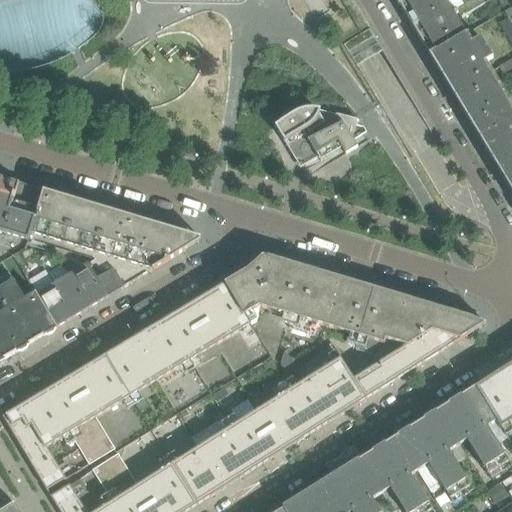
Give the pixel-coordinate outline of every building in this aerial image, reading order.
[(271,132),(275,129),(286,121),(294,116),(303,112),(304,112),(312,111),(319,112),(344,118),(346,109),(356,68),(382,52),(350,0),(298,0),(218,44),(271,132)] [(393,0),(398,8),(399,7),(429,57),(430,57),(430,58),(466,37),(464,34),(476,26),(470,15),(495,0),(393,0)] [(511,4),(511,1),(511,0),(499,0),(497,2),(502,11),(511,4)] [(493,60),(486,48),(481,40),(474,45),(468,36),(466,37),(430,58),(453,95),(491,72),(486,64),(493,60)] [(503,77),(511,71),(511,61),(498,70),(503,77)] [(511,137),(511,106),(507,98),(491,72),(453,95),(453,96),(468,121),(476,135),(477,134),(487,152),(511,137)] [(508,91),(511,88),(511,76),(503,82),(508,91)] [(357,150),(351,139),(342,125),(356,128),(357,122),(344,118),(319,112),(312,111),(304,112),(303,112),(294,116),(286,121),(275,129),(276,131),(279,129),(303,169),(340,147),(346,157),(357,150)] [(140,133),(143,122),(123,116),(120,128),(140,133)] [(511,137),(487,152),(511,193),(511,137)] [(0,234),(27,243),(28,241),(42,193),(0,180),(0,234)] [(185,253),(197,246),(199,245),(201,240),(42,193),(28,241),(97,262),(88,268),(107,300),(185,253)] [(473,322),(387,296),(267,260),(224,286),(251,328),(255,325),(260,308),(383,346),(385,341),(407,347),(430,332),(461,341),(486,326),(473,322)] [(107,300),(88,268),(88,267),(71,277),(90,310),(107,300)] [(74,320),(48,279),(43,270),(26,280),(57,330),(74,320)] [(90,310),(71,277),(63,270),(48,279),(74,320),(90,310)] [(0,364),(57,330),(26,280),(25,278),(14,285),(8,274),(0,279),(0,364)] [(189,364),(238,335),(247,350),(260,342),(251,328),(224,286),(164,322),(189,364)] [(189,364),(164,322),(104,358),(129,400),(189,364)] [(362,403),(423,365),(461,341),(430,332),(407,347),(351,383),(350,384),(362,403)] [(96,420),(129,400),(104,358),(19,409),(45,451),(46,450),(70,436),(89,468),(115,452),(96,420)] [(362,403),(350,384),(351,383),(337,361),(302,384),(293,369),(281,377),(285,384),(314,434),(362,403)] [(511,421),(511,366),(474,390),(507,442),(509,440),(501,429),(511,421)] [(276,374),(263,382),(270,393),(283,385),(276,374)] [(256,470),(314,434),(285,384),(259,401),(263,409),(237,425),(233,418),(226,422),(256,470)] [(507,442),(474,390),(436,414),(465,460),(466,460),(458,448),(467,442),(490,480),(511,467),(498,447),(507,442)] [(65,481),(46,450),(45,451),(19,409),(2,419),(46,492),(65,481)] [(457,466),(465,460),(436,414),(397,438),(431,491),(439,485),(452,504),(473,491),(457,466)] [(256,470),(226,422),(221,415),(215,420),(223,434),(171,467),(197,507),(256,470)] [(157,445),(150,435),(140,441),(147,451),(157,445)] [(432,511),(411,478),(417,474),(429,492),(431,491),(397,438),(359,462),(381,496),(390,511),(391,511),(396,511),(401,509),(403,511),(432,511)] [(114,511),(189,511),(197,507),(171,467),(137,488),(118,457),(92,473),(112,504),(110,505),(113,510),(114,511)] [(388,511),(390,511),(381,496),(359,462),(321,486),(336,511),(388,511)] [(511,479),(503,486),(505,490),(511,485),(511,479)] [(336,511),(321,486),(285,509),(286,511),(336,511)] [(84,511),(69,487),(51,499),(58,511),(84,511)] [(508,497),(501,487),(487,496),(495,506),(508,497)] [(0,511),(4,511),(10,509),(0,492),(0,511)]
